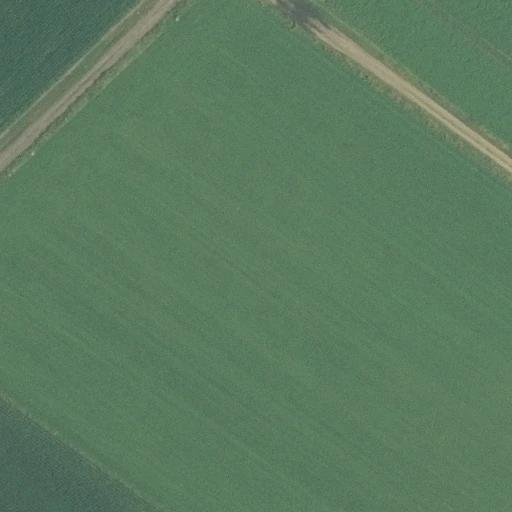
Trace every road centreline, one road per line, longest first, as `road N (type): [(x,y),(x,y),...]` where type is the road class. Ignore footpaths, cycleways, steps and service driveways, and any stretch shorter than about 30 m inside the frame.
road 1 (track): [(511,171),(275,0)]
road 2 (track): [(173,0),(0,166)]
